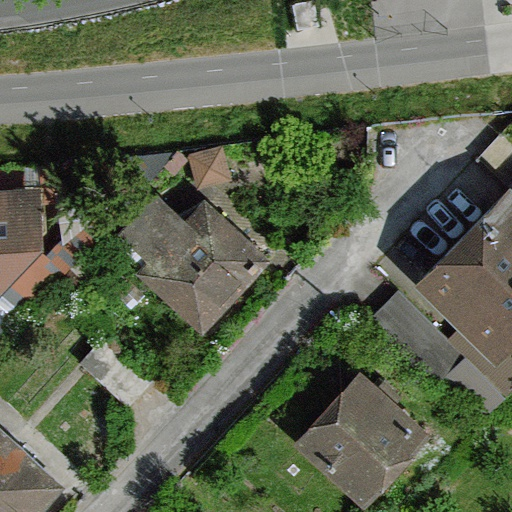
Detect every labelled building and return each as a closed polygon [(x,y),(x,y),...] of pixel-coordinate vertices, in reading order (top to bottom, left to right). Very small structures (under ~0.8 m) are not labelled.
[(317,0),(291,0),(293,11),(295,24),(321,20),(319,8),(317,0)] [(34,186),(0,187),(0,273),(35,230),(34,186)] [(511,188),(425,274),(465,314),(493,342),(511,322),(511,188)] [(155,252),(143,265),(199,317),(260,253),(205,202),(186,222),(156,194),(126,225),(155,252)] [(383,304),(370,316),(435,382),(464,354),(446,336),(399,288),(383,304)] [(104,333),(80,359),(128,403),(140,390),(152,376),(104,333)] [(359,370),(301,433),(361,487),(418,424),(359,370)] [(0,431),(0,511),(24,511),(53,481),(0,431)]
